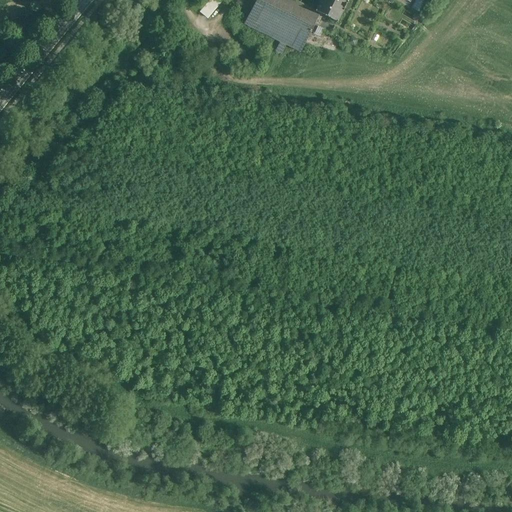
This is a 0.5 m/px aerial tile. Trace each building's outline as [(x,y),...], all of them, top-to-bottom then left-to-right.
[(220,0),(211,0),(200,12),(205,18),(222,1),(220,0)] [(314,11),(291,0),(256,0),(244,24),(301,53),(316,22),(320,15),(313,12),(314,11)] [(318,23),(322,16),(335,23),(347,0),(319,0),(314,11),(313,12),(320,15),(316,22),(318,23)] [(415,0),(412,8),(420,12),(425,0),(415,0)] [(258,61),(259,55),(258,49),(255,44),(250,41),(244,40),(238,41),(233,45),(230,50),(229,55),(230,61),(234,66),(239,69),(244,70),(250,69),(255,66),(258,61)]
